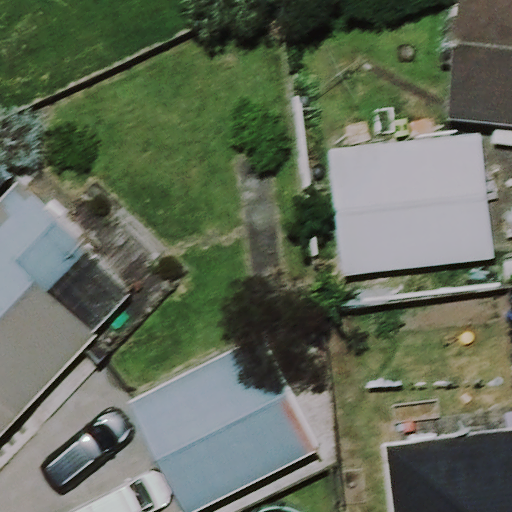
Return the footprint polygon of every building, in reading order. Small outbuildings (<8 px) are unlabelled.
[(511,146),(511,0),(469,0),(458,119),(493,122),(491,144),(511,146)] [(491,266),(485,136),(332,143),(338,272),(491,266)] [(0,440),(154,295),(45,179),(0,221),(0,440)] [(321,450),(265,337),(142,398),(199,511),(321,450)] [(511,511),(511,434),(395,450),(403,511),(511,511)]
